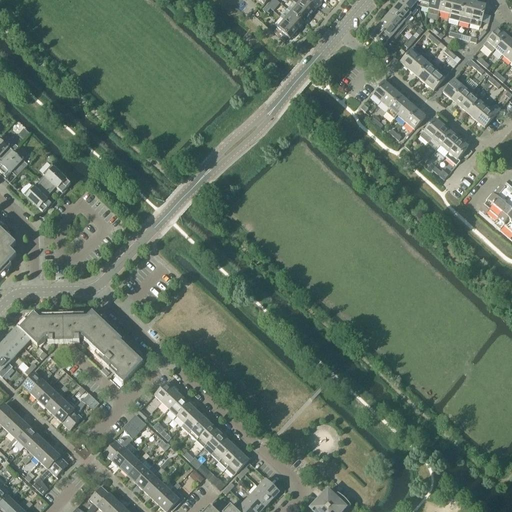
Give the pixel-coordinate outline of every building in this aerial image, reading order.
[(294,0),(293,2),(297,5),(310,16),(316,8),(306,0),(294,0)] [(306,0),(316,8),(323,1),(322,0),(306,0)] [(415,0),(400,0),(397,4),(410,15),(417,7),(415,0)] [(430,0),(415,0),(417,7),(428,9),(430,0)] [(430,0),(428,9),(427,14),(437,17),(438,12),(441,0),(430,0)] [(441,0),(438,12),(449,15),(452,0),(441,0)] [(460,0),(452,0),(449,15),(448,20),(458,22),(463,1),(460,0)] [(463,1),(458,22),(469,25),(474,3),(463,1)] [(474,3),(469,25),(480,28),(485,6),(474,3)] [(397,4),(390,12),(403,23),(410,15),(397,4)] [(310,16),(297,5),(290,13),(303,24),(310,16)] [(287,10),(280,18),(283,21),(296,32),(303,24),(290,13),(287,10)] [(403,23),(390,12),(383,20),(400,35),(407,26),(403,23)] [(383,20),(376,29),(389,40),(393,43),(400,35),(383,20)] [(277,29),(273,33),(284,42),(288,38),(289,40),(296,32),(283,21),(277,29)] [(389,40),(376,29),(369,37),(382,48),(389,40)] [(494,50),(505,37),(497,30),(482,47),(491,54),(494,50)] [(511,42),(505,37),(494,50),(502,57),(511,46),(511,42)] [(511,62),(511,46),(502,57),(511,64),(511,62)] [(419,58),(422,54),(414,47),(399,63),(408,71),(419,58)] [(419,58),(408,71),(416,78),(427,65),(431,61),(422,54),(419,58)] [(431,61),(427,65),(416,78),(424,85),(439,68),(431,61)] [(439,68),(424,85),(433,92),(447,75),(439,68)] [(451,101),(462,88),(453,81),(442,94),(451,101)] [(380,103),(392,90),(383,82),(372,95),(380,103)] [(462,88),(451,101),(459,108),(470,95),(474,91),(465,84),(462,88)] [(392,90),(380,103),(389,110),(400,97),(392,90)] [(470,95),(459,108),(467,115),(481,98),(474,91),(470,95)] [(400,97),(389,110),(386,114),(394,120),(397,117),(408,104),(400,97)] [(490,105),(481,98),(467,115),(475,122),(490,105)] [(416,111),(408,104),(397,117),(405,124),(416,111)] [(493,108),(490,105),(475,122),(484,129),(500,110),(495,106),(493,108)] [(416,111),(405,124),(413,131),(424,118),(416,111)] [(434,120),(419,137),(427,144),(442,127),(434,120)] [(427,144),(427,145),(436,152),(451,134),(442,127),(427,144)] [(451,134),(436,152),(443,158),(444,158),(447,154),(448,154),(459,141),(451,134)] [(0,139),(0,138),(0,159),(4,163),(13,153),(8,148),(9,147),(0,139)] [(448,154),(447,154),(444,158),(455,167),(459,163),(457,161),(467,149),(459,141),(448,154)] [(14,152),(13,153),(4,163),(0,166),(0,176),(4,180),(13,171),(18,176),(28,166),(22,161),(23,160),(14,152)] [(36,181),(49,192),(54,187),(63,195),(67,191),(66,190),(70,185),(51,167),(43,176),(44,177),(40,181),(38,178),(36,181)] [(49,192),(36,181),(34,182),(36,184),(33,188),(32,187),(24,196),(42,214),(47,210),(48,211),(52,206),(43,198),(49,192)] [(511,186),(510,189),(508,187),(503,193),(499,190),(478,214),(511,243),(511,242),(511,186)] [(0,277),(0,278),(0,277),(0,275),(6,269),(7,270),(11,266),(9,264),(16,257),(12,253),(12,249),(16,245),(8,238),(10,236),(6,232),(4,234),(0,230),(0,277)] [(21,325),(17,329),(30,341),(37,348),(45,340),(47,340),(48,345),(53,345),(63,344),(74,344),(79,344),(79,339),(82,339),(104,360),(101,364),(108,371),(110,369),(117,375),(115,378),(123,385),(123,386),(144,364),(135,356),(132,353),(133,352),(123,342),(124,340),(120,336),(119,338),(111,331),(112,329),(105,322),(104,324),(92,313),(86,319),(84,319),(84,316),(68,316),(68,318),(63,318),(57,318),(57,316),(41,317),(42,320),(39,320),(33,314),(22,326),(21,325)] [(17,329),(10,336),(23,349),(30,341),(17,329)] [(10,336),(2,344),(15,356),(23,349),(10,336)] [(2,344),(0,346),(0,356),(8,364),(15,356),(2,344)] [(0,356),(0,377),(2,379),(12,368),(8,364),(0,356)] [(22,363),(18,368),(28,377),(32,372),(29,369),(22,363)] [(42,382),(41,380),(34,374),(22,387),(30,395),(42,382)] [(45,376),(41,380),(42,382),(30,395),(38,402),(50,389),(44,384),(48,379),(45,376)] [(162,404),(176,389),(173,386),(171,389),(166,384),(154,397),(162,404)] [(50,389),(38,402),(46,410),(58,397),(56,395),(50,389)] [(176,389),(162,404),(169,411),(181,398),(176,393),(178,391),(176,389)] [(58,397),(46,410),(53,417),(66,404),(60,398),(64,394),(60,391),(56,395),(58,397)] [(88,395),(73,411),(61,424),(69,432),(82,419),(78,415),(85,405),(94,411),(99,405),(88,395)] [(186,403),(181,398),(169,411),(176,418),(191,403),(188,400),(186,403)] [(191,403),(176,418),(184,425),(181,428),(196,412),(191,407),(193,405),(191,403)] [(73,411),(66,404),(53,417),(61,424),(73,411)] [(0,427),(13,413),(5,406),(0,410),(0,430),(2,428),(0,427)] [(138,414),(145,421),(148,419),(140,411),(138,414)] [(196,412),(181,428),(188,435),(206,417),(203,414),(201,417),(196,412)] [(21,421),(13,413),(0,427),(2,428),(8,434),(21,421)] [(103,455),(112,463),(146,426),(135,416),(123,429),(130,438),(120,446),(116,442),(103,455)] [(206,417),(188,435),(196,442),(211,426),(206,421),(208,419),(206,417)] [(21,421),(8,434),(14,440),(11,444),(14,447),(18,443),(16,441),(28,428),(21,421)] [(160,435),(163,432),(165,430),(157,423),(152,428),(160,435)] [(211,426),(196,442),(203,449),(220,431),(218,429),(216,431),(211,426)] [(36,436),(28,428),(16,441),(18,443),(24,449),(36,436)] [(223,433),(220,431),(203,449),(211,456),(226,440),(221,435),(223,433)] [(171,439),(163,432),(160,435),(167,443),(171,439)] [(36,436),(24,449),(30,455),(26,459),(29,462),(33,458),(32,456),(44,443),(36,436)] [(231,445),(226,440),(211,456),(218,463),(235,445),(233,443),(231,445)] [(162,441),(157,446),(164,452),(170,447),(167,445),(165,445),(162,441)] [(52,451),(44,443),(32,456),(33,458),(39,464),(52,451)] [(129,445),(112,463),(119,470),(132,457),(136,452),(129,445)] [(235,445),(218,463),(225,470),(241,454),(236,449),(238,447),(235,445)] [(59,458),(52,451),(39,464),(47,471),(59,458)] [(246,459),(241,454),(225,470),(233,477),(250,459),(248,457),(246,459)] [(132,457),(119,470),(127,477),(139,464),(138,463),(132,457)] [(59,458),(47,471),(32,487),(43,497),(48,491),(42,483),(51,475),(55,479),(68,466),(59,458)] [(139,464),(127,477),(135,485),(151,467),(145,461),(145,462),(142,459),(138,463),(139,464)] [(200,468),(197,471),(200,473),(203,476),(204,478),(205,476),(208,474),(209,473),(202,466),(200,468)] [(151,467),(135,485),(143,492),(155,479),(154,477),(157,473),(158,473),(151,467)] [(194,472),(189,477),(198,485),(199,485),(200,483),(202,481),(203,480),(197,475),(194,472)] [(155,479),(143,492),(151,500),(163,486),(157,481),(161,476),(157,473),(154,477),(155,479)] [(208,474),(204,478),(212,485),(216,480),(210,474),(209,475),(208,474)] [(217,479),(216,480),(212,485),(219,492),(224,487),(222,486),(223,485),(217,479)] [(266,481),(258,489),(271,501),(279,493),(266,481)] [(163,486),(151,500),(159,507),(171,494),(169,492),(163,486)] [(94,511),(97,509),(110,496),(101,488),(89,501),(93,505),(87,511),(81,511),(77,509),(74,511),(94,511)] [(171,494),(159,507),(163,511),(169,511),(170,511),(173,511),(185,500),(176,491),(173,488),(169,492),(171,494)] [(271,501),(258,489),(251,497),(264,509),(271,501)] [(327,491),(318,501),(330,511),(342,511),(343,511),(350,507),(350,508),(350,507),(349,505),(348,504),(348,503),(346,502),(343,499),(342,498),(340,496),(337,494),(336,495),(337,495),(335,499),(327,491)] [(7,497),(0,505),(0,511),(8,511),(15,505),(9,499),(13,495),(9,492),(6,496),(7,497)] [(110,496),(97,509),(100,511),(108,511),(117,503),(110,496)] [(260,511),(264,509),(251,497),(243,504),(251,511),(260,511)] [(239,501),(232,508),(236,511),(251,511),(243,504),(239,501)] [(330,511),(318,501),(310,510),(311,511),(330,511)] [(123,511),(125,510),(117,503),(108,511),(123,511)]
